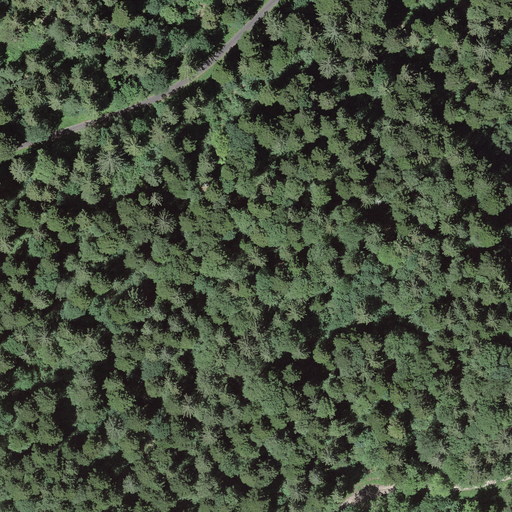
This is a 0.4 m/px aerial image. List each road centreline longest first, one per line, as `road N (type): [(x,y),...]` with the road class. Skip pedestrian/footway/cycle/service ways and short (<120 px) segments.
road 1 (track): [(273,0),(175,90),(0,154)]
road 2 (track): [(336,511),(378,490),(449,491),(511,476)]
